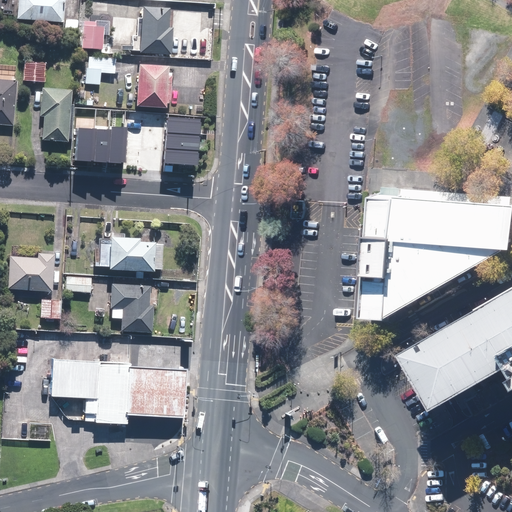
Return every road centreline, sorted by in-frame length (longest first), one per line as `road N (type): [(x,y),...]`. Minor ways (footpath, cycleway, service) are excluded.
road 1 (residential): [(511,265),(360,358),(406,451),(389,511)]
road 2 (secondary): [(217,460),(234,200)]
road 3 (residential): [(0,184),(234,200)]
road 4 (residential): [(217,460),(5,511)]
road 5 (secondary): [(234,200),(255,0)]
road 6 (residential): [(377,511),(302,465),(257,456),(217,460)]
